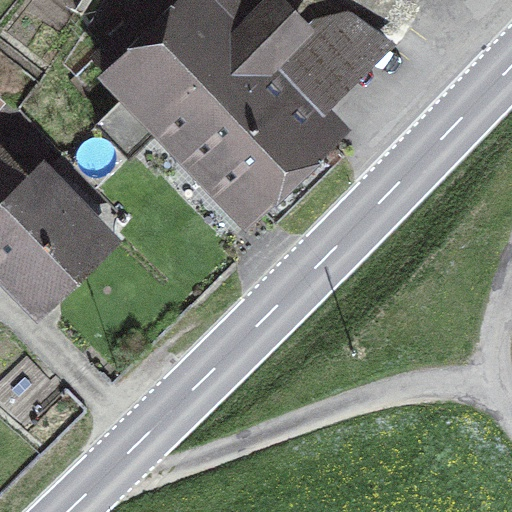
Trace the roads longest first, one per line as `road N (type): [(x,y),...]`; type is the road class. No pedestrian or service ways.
road 1 (secondary): [(88,511),(511,89)]
road 2 (track): [(110,491),(179,485),(404,404),(496,393)]
road 3 (unknown): [(150,451),(0,304)]
